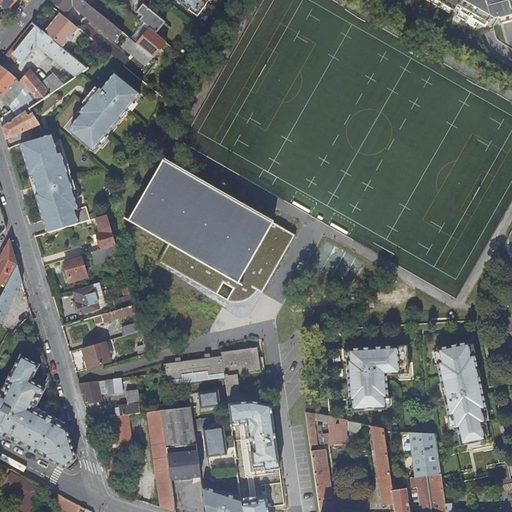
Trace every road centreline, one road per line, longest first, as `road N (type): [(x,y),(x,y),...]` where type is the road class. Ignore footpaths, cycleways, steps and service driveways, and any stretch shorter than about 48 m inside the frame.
road 1 (residential): [(108,507),(0,166)]
road 2 (residential): [(480,336),(511,493)]
road 3 (tertiary): [(108,507),(0,451)]
